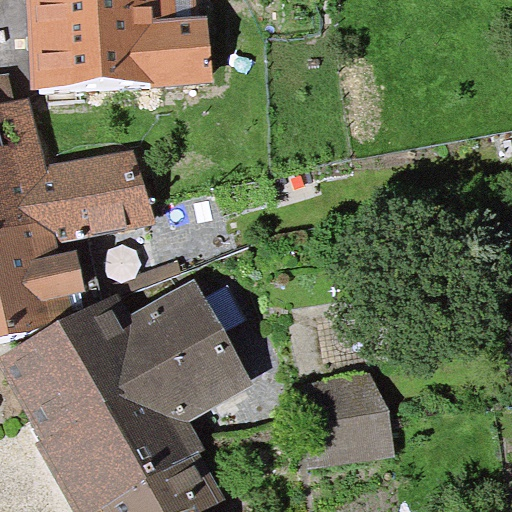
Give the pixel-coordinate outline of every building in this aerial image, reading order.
[(30,0),(35,98),(200,88),(196,30),(197,30),(196,10),(195,10),(195,16),(185,16),(186,30),(154,33),(153,0),(30,0)] [(26,173),(12,110),(7,111),(0,112),(0,346),(24,341),(59,322),(61,330),(95,312),(90,290),(95,285),(148,274),(147,245),(143,227),(146,227),(142,213),(143,213),(127,161),(54,174),(26,173)] [(211,213),(270,202),(266,180),(206,195),(211,213)] [(107,306),(95,312),(61,330),(0,362),(0,363),(84,511),(98,511),(188,461),(193,458),(174,425),(239,388),(187,297),(122,333),(107,306)] [(298,431),(299,433),(381,422),(361,382),(304,395),(298,431)] [(385,456),(381,422),(299,433),(306,467),(385,456)] [(205,511),(214,507),(188,461),(98,511),(171,511),(188,506),(190,511),(205,511)]
